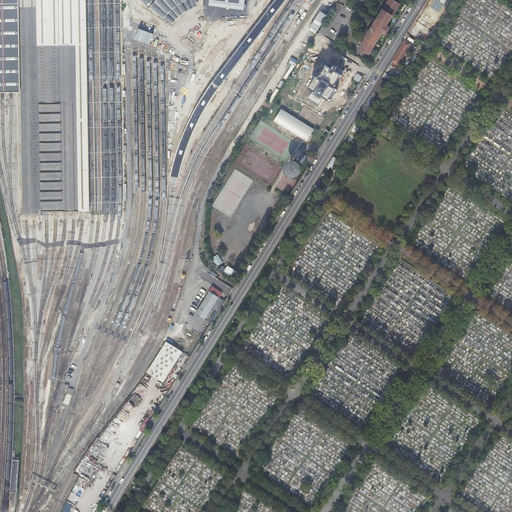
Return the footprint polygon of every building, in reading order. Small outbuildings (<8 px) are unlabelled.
[(0,0),(0,91),(19,91),(17,0),(0,0)] [(89,212),(86,0),(20,0),(22,214),(27,214),(35,214),(40,214),(39,212),(47,212),(57,212),(67,212),(75,212),(84,212),(89,212)] [(197,6),(195,0),(140,0),(140,1),(171,24),(176,19),(179,16),(184,13),(189,10),(194,8),(197,6)] [(386,26),(400,3),(394,0),(388,0),(359,49),(368,54),(382,32),(386,35),(390,28),(386,26)] [(421,10),(408,31),(422,40),(425,35),(428,35),(431,31),(431,24),(434,18),(434,22),(435,19),(438,19),(441,15),(441,11),(447,0),(431,0),(434,2),(430,7),(436,11),(434,13),(431,11),(429,15),(429,9),(426,14),(426,7),(424,6),(424,12),(421,10)] [(319,32),(325,36),(344,6),(338,2),(319,32)] [(319,13),(310,29),(316,33),(326,17),(319,13)] [(453,36),(449,35),(447,40),(443,38),(441,44),(453,49),(456,45),(450,42),(453,36)] [(409,42),(405,40),(391,62),(398,66),(411,44),(409,42)] [(170,68),(186,73),(188,65),(173,61),(170,68)] [(391,62),(386,69),(394,74),(396,72),(394,71),(396,68),(397,69),(399,66),(398,66),(391,62)] [(322,74),(321,76),(320,78),(317,76),(316,77),(317,78),(312,85),(311,85),(310,86),(315,89),(310,97),(311,98),(312,98),(320,103),(319,103),(320,104),(326,96),(330,99),(332,98),(331,97),(336,89),(337,90),(338,88),(335,86),(336,85),(337,83),(342,75),(342,76),(343,74),(337,70),(339,66),(336,64),(333,68),(328,65),(327,66),(328,67),(323,74),(322,74)] [(380,79),(373,91),(380,96),(388,84),(380,79)] [(373,92),(359,114),(365,118),(371,109),(369,109),(374,100),(374,98),(377,94),(373,92)] [(191,93),(188,101),(194,103),(197,95),(191,93)] [(275,121),(307,141),(314,130),(282,110),(275,121)] [(303,175),(304,171),(304,168),(303,165),(300,162),(297,161),(293,161),(291,162),(290,163),(288,165),(286,169),(286,170),(286,172),(288,175),(291,178),(294,179),(297,179),(301,177),(303,175)] [(197,314),(207,319),(213,306),(220,310),(232,286),(223,282),(220,288),(212,284),(197,314)] [(148,373),(165,382),(183,351),(166,341),(148,373)] [(132,394),(80,466),(116,467),(157,411),(144,419),(140,416),(141,415),(146,408),(146,404),(141,404),(142,404),(142,396),(145,394),(145,388),(148,390),(151,387),(156,391),(160,388),(160,387),(164,383),(162,381),(159,384),(158,382),(153,381),(157,379),(148,373),(138,386),(145,386),(144,389),(141,394),(132,394)] [(491,471),(507,469),(506,464),(507,463),(505,462),(507,459),(505,458),(504,455),(505,455),(506,452),(504,451),(504,447),(498,448),(498,446),(495,446),(494,448),(494,453),(493,453),(491,457),(486,457),(486,463),(483,463),(483,467),(491,471)] [(18,461),(9,460),(6,500),(9,501),(8,508),(13,508),(18,461)] [(70,511),(73,505),(67,502),(62,511),(70,511)]
